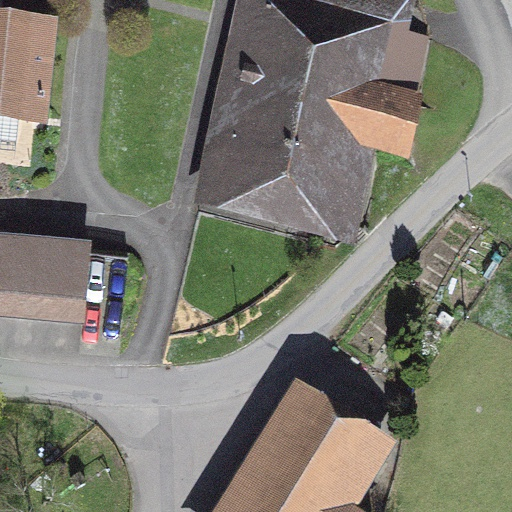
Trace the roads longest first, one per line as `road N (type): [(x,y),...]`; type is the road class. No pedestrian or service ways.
road 1 (unclassified): [(187,396),(254,370),(316,321),(385,244),(511,131)]
road 2 (unclassified): [(0,385),(187,396)]
